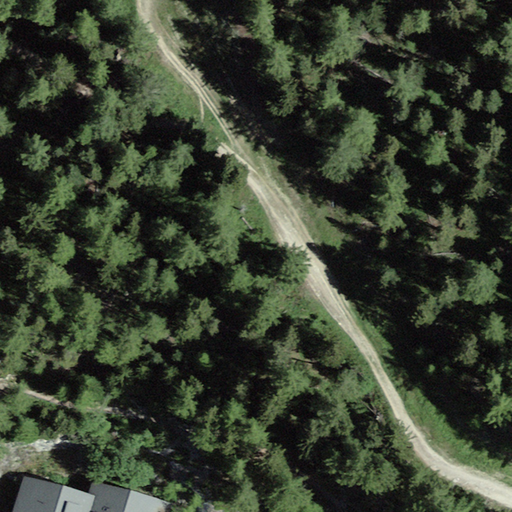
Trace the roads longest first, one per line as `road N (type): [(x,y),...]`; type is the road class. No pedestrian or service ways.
road 1 (track): [(511,497),(466,479),(429,447),(378,377),(249,157),(222,136)]
road 2 (track): [(222,136),(112,111),(0,32)]
